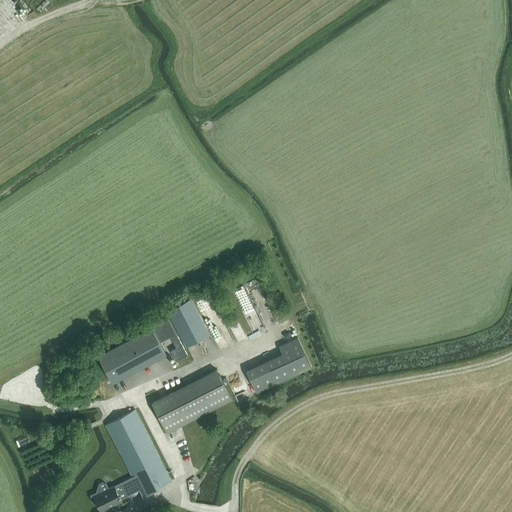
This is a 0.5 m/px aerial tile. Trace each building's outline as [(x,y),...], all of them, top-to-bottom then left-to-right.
[(247,284),(236,289),(248,314),(248,315),(256,332),(267,326),(263,317),(270,313),(267,307),(264,308),(263,305),(258,307),(247,284)] [(168,311),(187,346),(209,334),(190,298),(168,311)] [(188,354),(167,316),(151,324),(160,340),(170,335),(176,347),(172,350),(177,360),(188,354)] [(166,352),(151,326),(98,355),(113,381),(166,352)] [(279,346),(283,353),(247,370),(257,392),(311,366),(298,337),(279,346)] [(232,399),(217,369),(152,401),(168,432),(182,425),(232,399)] [(114,485),(121,498),(139,489),(142,495),(171,481),(135,409),(106,424),(116,444),(132,476),(114,485)] [(20,439),(22,444),(31,440),(28,435),(20,439)] [(122,500),(121,498),(114,485),(109,488),(106,483),(102,481),(98,484),(98,483),(93,486),(96,491),(90,494),(94,501),(96,500),(101,511),(122,500)]
